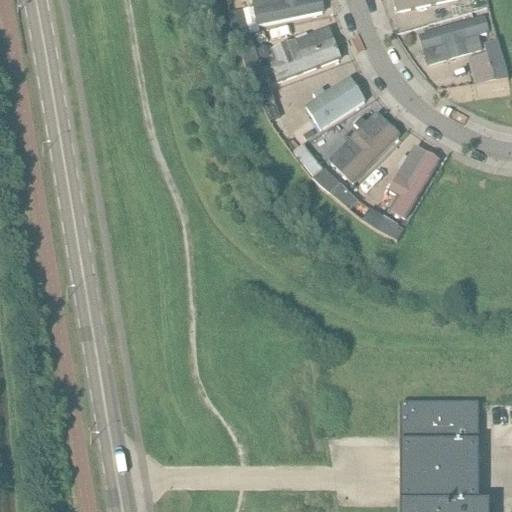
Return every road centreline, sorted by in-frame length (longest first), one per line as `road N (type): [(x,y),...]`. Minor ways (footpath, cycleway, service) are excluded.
road 1 (secondary): [(121,511),(35,0)]
road 2 (residential): [(352,0),(371,51),(414,107),(479,143),(511,149)]
